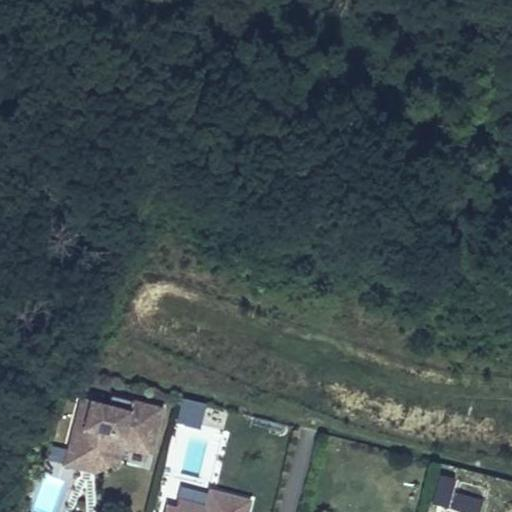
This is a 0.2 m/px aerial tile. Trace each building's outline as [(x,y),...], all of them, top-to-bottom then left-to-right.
[(85,427),(73,435),(68,453),(95,461),(110,453),(115,432),(124,434),(122,439),(124,442),(151,449),(162,407),(112,395),(109,404),(92,400),(85,427)] [(82,398),(73,435),(85,427),(92,400),(82,398)] [(205,403),(183,398),(177,419),(200,424),(205,403)] [(150,454),(151,449),(124,442),(122,439),(124,434),(115,432),(110,453),(95,461),(68,453),(65,463),(97,471),(119,461),(122,447),(150,454)] [(449,507),(457,477),(439,472),(431,502),(449,507)] [(182,485),(179,496),(206,503),(208,492),(182,485)] [(249,511),(253,498),(210,487),(208,492),(206,503),(179,496),(177,505),(167,502),(165,511),(249,511)]
